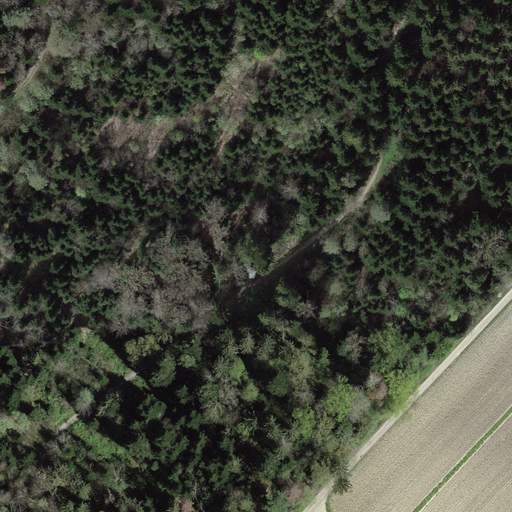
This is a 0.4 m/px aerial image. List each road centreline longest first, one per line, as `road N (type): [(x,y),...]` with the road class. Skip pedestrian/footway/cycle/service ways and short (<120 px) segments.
road 1 (track): [(409,0),(384,65),(382,162),(373,186),(58,432),(42,454),(64,511)]
road 2 (track): [(309,511),(511,296)]
road 3 (track): [(0,105),(37,55),(39,0)]
